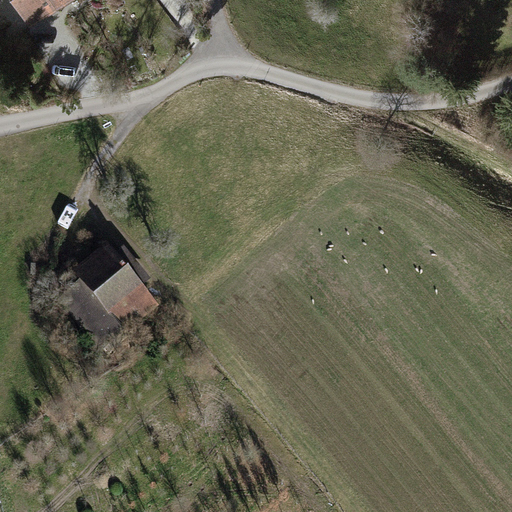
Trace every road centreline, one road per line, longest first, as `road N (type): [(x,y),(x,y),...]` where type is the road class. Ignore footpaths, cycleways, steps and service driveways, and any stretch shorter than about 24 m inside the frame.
road 1 (unclassified): [(222,64),(389,101),(511,84)]
road 2 (unclassified): [(0,125),(148,95),(222,64)]
